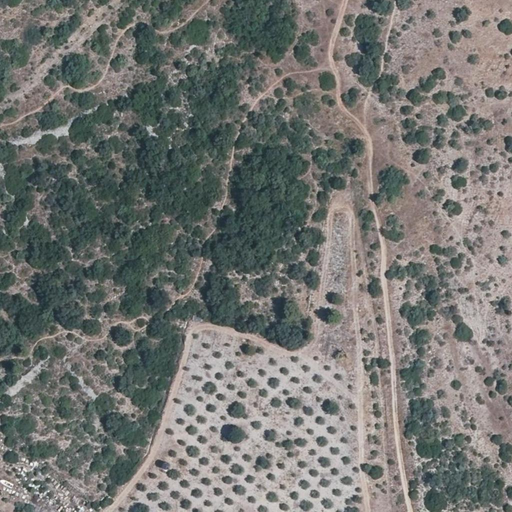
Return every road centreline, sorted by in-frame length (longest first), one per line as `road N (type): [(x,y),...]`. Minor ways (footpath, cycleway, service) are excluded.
road 1 (track): [(366,511),(353,207),(337,194),(314,344),(296,352),(230,329),(190,332),(157,449),(107,511)]
road 2 (track): [(410,511),(369,136),(340,106),(329,52),(347,0)]
